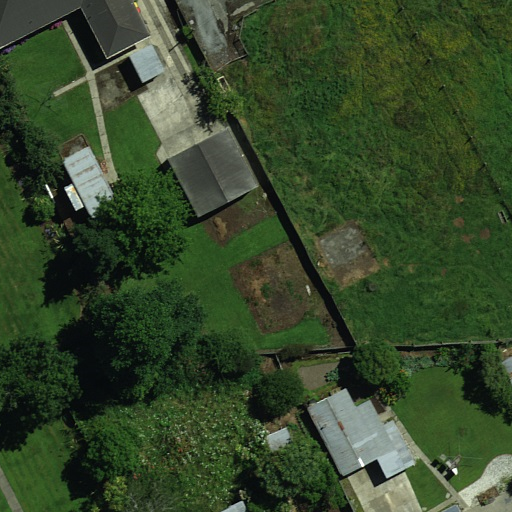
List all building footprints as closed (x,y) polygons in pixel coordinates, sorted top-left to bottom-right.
[(134,0),(0,0),(0,55),(77,17),(102,68),(155,42),(134,0)] [(231,134),(163,171),(196,230),(263,193),(231,134)] [(91,138),(52,157),(94,240),(133,220),(91,138)] [(511,357),(495,368),(511,397),(511,357)] [(382,391),(310,422),(336,481),(372,464),(382,486),(417,471),(382,391)] [(253,511),(247,495),(208,511),(253,511)]
